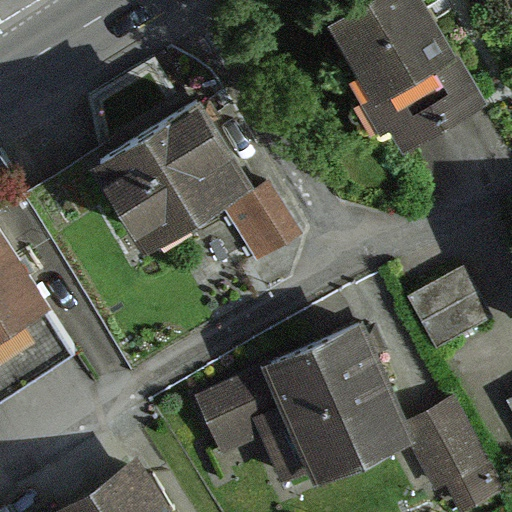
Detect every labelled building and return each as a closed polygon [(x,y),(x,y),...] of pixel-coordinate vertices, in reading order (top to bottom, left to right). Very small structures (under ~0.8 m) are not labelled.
[(438,7),(433,0),(366,0),(336,18),(410,143),(490,95),(438,7)] [(148,244),(264,175),(211,86),(95,154),(148,244)] [(273,182),(231,206),(260,255),(302,231),(273,182)] [(0,391),(73,348),(0,229),(0,391)] [(368,316),(198,391),(223,447),(260,430),(280,474),(310,461),(317,478),(412,436),(444,507),(499,482),(460,394),(412,415),(368,316)] [(144,452),(51,510),(52,511),(181,511),(173,497),(144,452)]
